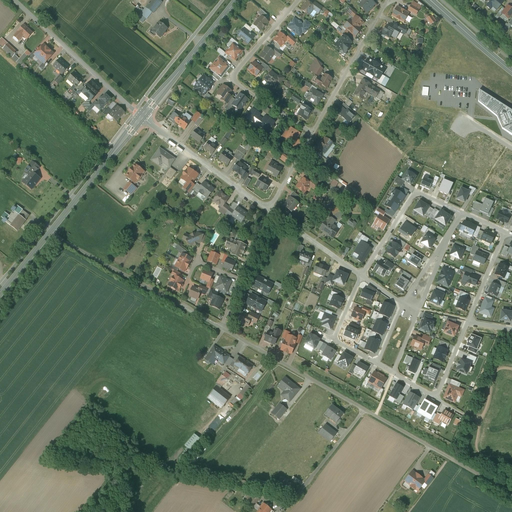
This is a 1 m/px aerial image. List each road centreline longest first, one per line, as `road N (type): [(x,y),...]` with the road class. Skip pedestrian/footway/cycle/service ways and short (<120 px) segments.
road 1 (residential): [(511,494),(221,329)]
road 2 (residential): [(299,0),(233,77),(312,133)]
road 3 (residential): [(221,329),(49,233)]
road 4 (residential): [(141,116),(14,0)]
road 5 (residential): [(141,116),(268,210)]
road 6 (residential): [(312,133),(390,0)]
road 7 (tertiary): [(141,116),(237,0)]
road 8 (residential): [(361,275),(416,191),(461,212)]
road 9 (tertiary): [(49,233),(141,116)]
